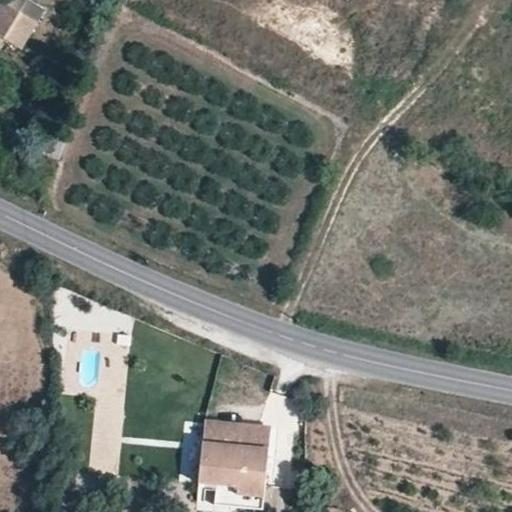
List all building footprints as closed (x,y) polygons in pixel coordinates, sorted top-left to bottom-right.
[(0,51),(20,17),(3,6),(0,11),(0,51)] [(20,17),(6,41),(24,53),(39,29),(20,17)] [(43,151),(60,157),(67,139),(51,133),(43,151)] [(204,416),(202,431),(267,443),(269,427),(204,416)] [(261,492),(267,443),(202,431),(195,475),(203,476),(225,480),(225,487),(261,492)] [(260,504),(261,492),(225,487),(225,480),(203,476),(202,489),(214,491),(214,499),(260,504)]
